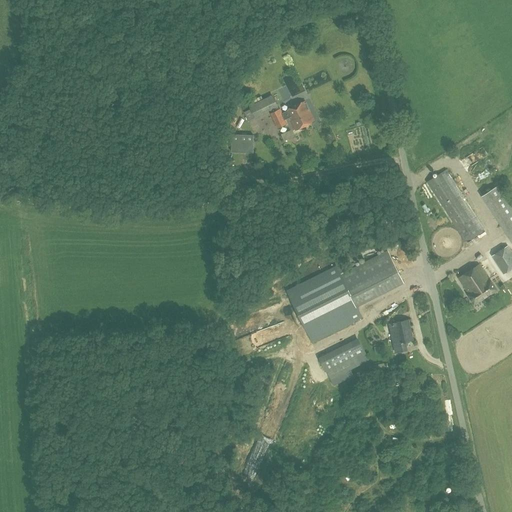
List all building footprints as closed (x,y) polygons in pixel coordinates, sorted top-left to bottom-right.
[(287,124),(285,118),(282,112),(280,108),(279,109),(278,107),(279,106),(273,94),(253,104),(249,106),(255,118),(259,116),(271,110),(272,112),(270,113),(277,129),(287,124)] [(282,112),(285,118),(289,116),(296,130),(315,121),(305,101),(282,112)] [(233,136),(232,152),(254,152),(255,137),(233,136)] [(340,159),(347,148),(340,144),(333,155),(340,159)] [(459,153),(465,163),(471,159),(465,149),(459,153)] [(427,183),(466,243),(481,233),(442,173),(427,183)] [(511,205),(499,185),(486,194),(511,234),(511,205)] [(492,257),(503,273),(511,267),(511,252),(508,246),(492,257)] [(288,293),(312,342),(362,317),(353,298),(400,275),(388,251),(345,272),(340,263),(337,265),(338,268),(288,293)] [(468,293),(474,304),(497,290),(492,282),(491,282),(480,265),(460,278),(469,293),(468,293)] [(407,350),(405,341),(413,340),(409,319),(395,322),(395,325),(390,326),(392,334),(395,353),(407,350)] [(261,339),(267,335),(257,322),(251,326),(261,339)] [(368,361),(357,339),(320,357),(331,380),(368,361)] [(253,381),(268,386),(272,373),(256,368),(253,381)] [(289,425),(290,418),(279,415),(277,422),(289,425)] [(430,511),(440,511),(452,494),(440,486),(427,506),(432,509),(430,511)]
